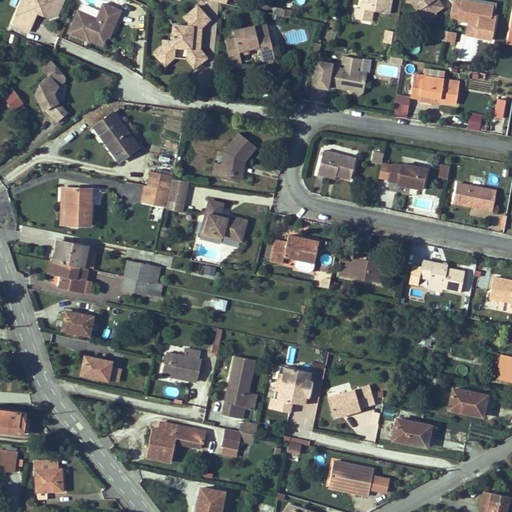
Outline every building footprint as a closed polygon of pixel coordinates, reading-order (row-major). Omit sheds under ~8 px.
[(22,0),(12,25),(29,32),(37,12),(41,11),(43,14),(51,18),(58,15),(63,0),(22,0)] [(130,0),(128,5),(136,9),(139,3),(132,0),(130,0)] [(354,18),(365,20),(371,21),(373,10),(389,13),(391,0),(362,0),(361,8),(356,7),(354,18)] [(411,0),(411,2),(424,20),(431,15),(435,16),(436,12),(443,7),(438,0),(411,0)] [(453,0),(450,17),(458,18),(458,20),(468,22),(474,23),(476,28),(475,37),(492,40),(496,16),(492,16),(494,5),(465,0),(461,0),(461,1),(453,0)] [(121,11),(114,8),(103,3),(96,18),(78,10),(69,33),(84,39),(86,35),(104,43),(106,37),(111,26),(114,27),(121,11)] [(210,19),(197,6),(184,17),(189,22),(188,26),(173,25),(172,41),(163,41),(163,45),(154,53),(154,54),(160,60),(169,52),(174,53),(174,47),(188,48),(188,54),(193,54),(200,64),(207,58),(207,57),(200,48),(201,44),(197,43),(198,38),(201,38),(202,30),(200,29),(210,19)] [(285,10),(275,8),(273,14),(284,16),(285,10)] [(466,35),(475,37),(476,28),(474,23),(468,22),(466,35)] [(267,23),(255,25),(256,33),(268,30),(267,23)] [(275,58),(268,30),(256,33),(255,25),(234,30),(235,37),(225,40),(232,68),(242,65),(239,51),(240,51),(244,55),(249,54),(249,49),(259,47),(262,61),(275,58)] [(386,30),(384,42),(391,44),(393,31),(386,30)] [(439,40),(446,41),(448,31),(440,30),(439,40)] [(448,31),(446,41),(454,42),(455,32),(448,31)] [(86,35),(84,39),(89,41),(90,40),(102,46),(104,43),(86,35)] [(457,58),(474,60),(476,38),(460,36),(457,58)] [(321,44),(316,43),(312,54),(316,56),(319,49),(321,44)] [(169,52),(160,60),(165,65),(174,57),(174,53),(169,52)] [(194,68),(200,64),(193,54),(188,54),(187,58),(194,68)] [(317,61),(313,86),(328,88),(328,85),(346,88),(349,86),(352,86),(355,90),(365,83),(367,73),(356,71),(357,67),(360,67),(362,59),(343,56),(342,64),(345,65),(344,69),(332,67),(332,64),(317,61)] [(369,60),(362,59),(360,67),(357,67),(356,71),(367,73),(369,60)] [(65,77),(51,61),(45,67),(45,71),(49,76),(48,77),(40,84),(40,87),(42,89),(36,94),(39,102),(43,103),(43,104),(45,109),(45,110),(56,122),(67,112),(58,102),(54,94),(58,86),(65,81),(65,77)] [(414,74),(410,97),(420,98),(420,95),(438,97),(438,93),(441,93),(440,101),(456,104),(460,82),(444,79),(445,72),(424,68),(423,76),(414,74)] [(507,83),(499,81),(496,97),(504,98),(507,83)] [(363,91),(365,83),(355,90),(358,95),(363,91)] [(420,95),(419,100),(440,103),(441,93),(438,93),(438,97),(420,95)] [(407,111),(410,97),(397,94),(395,109),(407,111)] [(16,102),(7,96),(0,106),(0,117),(4,120),(16,102)] [(113,112),(96,125),(105,138),(104,139),(119,161),(130,153),(139,147),(113,112)] [(486,128),(487,118),(475,116),(473,126),(486,128)] [(96,125),(94,126),(104,139),(105,138),(96,125)] [(215,163),(213,174),(220,175),(221,171),(239,174),(241,161),(243,159),(245,161),(256,147),(239,133),(224,150),(222,164),(215,163)] [(139,147),(130,153),(132,156),(141,149),(139,147)] [(317,174),(325,176),(326,172),(350,179),(356,159),(323,150),(317,174)] [(372,162),(381,164),(383,153),(375,151),(372,162)] [(220,175),(235,178),(242,179),(245,161),(243,159),(241,161),(239,174),(221,171),(220,175)] [(161,170),(170,172),(172,162),(162,160),(161,170)] [(382,162),(381,164),(379,177),(389,179),(392,165),(382,162)] [(423,189),(427,169),(401,164),(400,165),(392,164),(392,165),(389,179),(388,180),(397,182),(397,184),(423,189)] [(447,179),(450,166),(442,164),(439,177),(447,179)] [(151,171),(148,186),(170,190),(172,179),(173,176),(151,171)] [(188,181),(172,179),(170,190),(167,206),(166,209),(182,212),(188,181)] [(453,203),(477,208),(477,205),(485,207),(487,196),(495,197),(496,190),(457,182),(453,203)] [(142,200),(167,206),(170,190),(148,186),(145,185),(142,200)] [(62,187),(61,222),(66,223),(66,208),(70,208),(70,203),(67,203),(67,187),(62,187)] [(90,225),(92,188),(67,187),(67,203),(70,203),(70,208),(66,208),(66,223),(66,224),(71,224),(90,225)] [(477,208),(492,211),(495,197),(487,196),(485,207),(477,205),(477,208)] [(209,200),(204,222),(207,223),(205,231),(241,241),(247,220),(227,215),(226,218),(220,217),(221,214),(223,204),(209,200)] [(204,222),(200,234),(222,240),(223,236),(205,231),(207,223),(204,222)] [(162,228),(161,235),(168,237),(170,229),(162,228)] [(301,238),(288,235),(287,242),(274,240),(274,243),(270,261),(283,263),(284,256),(297,259),(295,266),(298,269),(309,271),(313,270),(319,241),(305,239),(305,241),(301,240),(301,238)] [(88,246),(58,240),(54,258),(52,258),(51,261),(84,267),(88,246)] [(345,260),(342,275),(341,276),(378,283),(382,263),(369,260),(371,248),(356,245),(352,262),(345,260)] [(465,271),(447,268),(448,265),(423,260),(419,277),(429,279),(428,283),(443,286),(443,289),(460,292),(465,271)] [(51,261),(49,271),(62,274),(59,286),(83,292),(83,291),(85,280),(88,268),(84,267),(51,261)] [(128,261),(125,276),(150,281),(156,283),(158,283),(161,268),(153,267),(153,266),(128,261)] [(122,289),(147,294),(147,292),(150,281),(125,276),(122,289)] [(329,288),(331,278),(325,277),(320,281),(319,286),(329,288)] [(511,284),(511,280),(493,277),(489,298),(499,300),(497,309),(511,312),(511,284)] [(150,281),(147,292),(160,295),(161,290),(155,289),(156,283),(150,281)] [(443,286),(428,283),(427,288),(442,291),(443,289),(443,286)] [(227,301),(213,298),(211,307),(224,310),(227,301)] [(93,317),(66,311),(62,330),(89,335),(93,317)] [(217,329),(214,345),(219,346),(222,330),(217,329)] [(511,331),(507,330),(503,347),(511,349),(511,331)] [(185,348),(183,356),(166,352),(162,375),(197,382),(201,360),(199,359),(201,351),(185,348)] [(497,377),(511,379),(511,356),(501,355),(497,377)] [(108,380),(112,361),(85,356),(81,374),(108,380)] [(222,414),(242,419),(245,407),(247,407),(247,409),(253,410),(253,408),(254,408),(257,394),(248,392),(255,360),(235,356),(222,414)] [(118,382),(121,368),(111,366),(108,380),(118,382)] [(309,381),(309,380),(311,372),(285,367),(284,373),(279,372),(277,382),(303,387),(305,380),(309,381)] [(309,381),(305,380),(303,387),(311,389),(313,381),(309,380),(309,381)] [(304,405),(306,396),(302,395),(303,387),(277,382),(275,392),(279,393),(278,399),(273,398),(271,397),(269,408),(289,412),(292,402),(304,405)] [(369,385),(328,397),(334,418),(345,414),(344,412),(348,411),(349,413),(361,410),(360,408),(375,403),(369,385)] [(311,389),(303,387),(302,395),(306,396),(309,397),(311,389)] [(486,396),(453,389),(449,409),(482,416),(486,396)] [(493,414),(495,399),(489,398),(486,413),(493,414)] [(23,434),(26,411),(0,408),(0,428),(5,430),(5,432),(23,434)] [(431,426),(397,419),(393,439),(427,446),(431,426)] [(147,457),(167,461),(170,462),(174,443),(185,445),(186,439),(202,442),(204,431),(161,422),(160,429),(156,428),(152,447),(150,447),(147,457)] [(244,422),(242,432),(254,434),(256,435),(258,425),(244,422)] [(242,432),(227,428),(223,446),(226,447),(235,449),(238,449),(240,441),(252,443),(254,434),(242,432)] [(201,448),(202,442),(186,439),(185,445),(201,448)] [(299,454),(302,444),(297,443),(289,441),(287,451),(299,454)] [(235,449),(226,447),(224,454),(234,456),(235,449)] [(0,469),(15,472),(18,452),(17,452),(6,450),(0,449),(0,469)] [(62,490),(61,469),(56,470),(55,461),(35,462),(37,491),(47,491),(62,490)] [(368,495),(369,490),(372,474),(374,469),(334,461),(329,485),(347,488),(348,486),(358,488),(357,493),(368,495)] [(372,474),(369,490),(385,493),(388,477),(372,474)] [(328,487),(357,493),(358,488),(348,486),(347,488),(329,485),(328,487)] [(220,511),(224,492),(201,487),(197,506),(199,507),(197,511),(220,511)] [(48,499),(47,491),(37,491),(37,500),(48,499)] [(483,511),(487,511),(492,493),(484,491),(480,511),(483,511)] [(506,511),(510,496),(492,493),(487,511),(506,511)]
